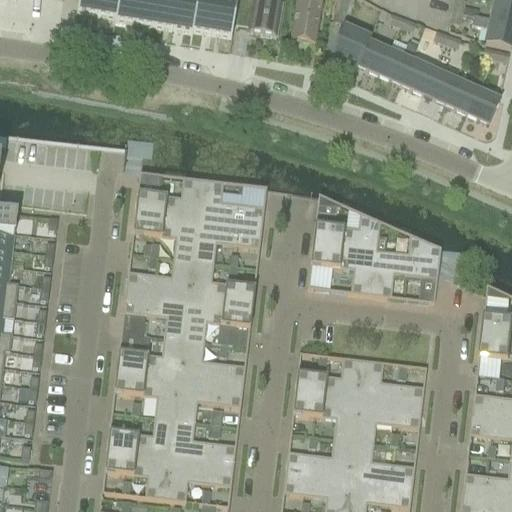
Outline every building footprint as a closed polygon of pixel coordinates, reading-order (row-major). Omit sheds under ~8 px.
[(78,0),(75,17),(95,20),(98,0),(78,0)] [(98,0),(95,20),(113,23),(117,0),(98,0)] [(117,0),(113,23),(113,26),(133,29),(138,0),(117,0)] [(138,0),(133,29),(152,32),(157,0),(138,0)] [(157,0),(152,32),(171,35),(176,0),(157,0)] [(181,0),(176,0),(171,35),(191,39),(191,36),(197,0),(196,0),(195,2),(181,0)] [(197,0),(191,36),(210,40),(216,3),(197,0)] [(278,15),(280,0),(263,0),(263,8),(252,6),(250,19),(245,18),(247,6),(240,5),(236,32),(247,34),(247,39),(274,43),(278,15)] [(312,48),(316,21),(318,6),(307,5),(307,0),(295,0),(293,17),(290,45),(289,44),(289,45),(313,49),(313,48),(312,48)] [(511,29),(511,3),(495,0),(489,25),(511,29)] [(216,3),(210,40),(229,43),(236,7),(216,3)] [(341,30),(347,6),(337,4),(332,28),(341,30)] [(464,7),(454,5),(451,17),(461,20),(464,7)] [(389,21),(381,17),(377,25),(385,29),(389,21)] [(459,32),(461,20),(451,17),(449,30),(459,32)] [(399,35),(402,25),(390,21),(387,31),(399,35)] [(509,55),(511,39),(511,29),(489,25),(474,21),(471,33),(487,36),(484,49),(509,55)] [(411,39),(414,30),(402,25),(399,35),(411,39)] [(368,45),(362,42),(346,35),(347,31),(345,30),(343,34),(342,33),(329,64),(354,76),(355,72),(366,48),(368,45)] [(442,51),(446,41),(435,37),(431,47),(442,51)] [(457,45),(446,41),(442,51),(453,55),(457,45)] [(377,81),(387,58),(366,48),(355,72),(377,81)] [(409,68),(416,53),(406,49),(400,64),(387,58),(377,81),(399,91),(409,68)] [(489,65),(491,56),(483,54),(481,63),(489,65)] [(506,68),(508,60),(491,56),(489,65),(506,68)] [(421,101),(432,78),(409,68),(399,91),(421,101)] [(452,87),(432,78),(421,101),(442,110),(452,87)] [(464,120),(475,97),(452,87),(442,110),(464,120)] [(487,130),(497,107),(475,97),(464,120),(487,130)] [(135,199),(133,220),(196,227),(201,187),(181,185),(178,205),(135,199)] [(260,235),(262,215),(219,209),(222,190),(201,187),(196,227),(260,235)] [(245,194),(237,193),(236,205),(243,206),(245,194)] [(338,215),(339,212),(317,202),(315,214),(317,214),(317,213),(338,215)] [(0,218),(0,238),(12,240),(15,220),(0,218)] [(133,220),(131,241),(173,246),(171,265),(192,267),(196,227),(133,220)] [(358,220),(356,236),(313,231),(311,251),(374,259),(374,258),(375,258),(378,229),(358,220)] [(47,224),(46,236),(54,237),(56,225),(47,224)] [(212,270),(214,251),(257,256),(260,235),(196,227),(192,267),(212,270)] [(0,238),(0,255),(10,257),(12,240),(0,238)] [(406,262),(375,258),(374,258),(374,259),(369,302),(389,305),(392,282),(435,287),(438,256),(408,242),(406,262)] [(45,249),(43,261),(51,262),(53,250),(45,249)] [(149,250),(148,262),(156,263),(157,251),(149,250)] [(348,300),(369,302),(374,259),(311,251),(308,272),(351,277),(348,300)] [(0,255),(0,272),(8,274),(10,257),(0,255)] [(43,261),(42,273),(50,274),(51,262),(43,261)] [(229,261),(228,271),(236,272),(237,262),(229,261)] [(148,262),(146,274),(154,275),(156,263),(148,262)] [(171,265),(169,284),(126,279),(124,299),(187,307),(192,267),(171,265)] [(250,314),(253,294),(210,289),(212,270),(192,267),(187,307),(250,314)] [(226,284),(234,285),(236,272),(228,271),(226,284)] [(0,272),(0,289),(16,292),(16,290),(6,289),(8,274),(0,272)] [(41,282),(39,294),(47,295),(49,283),(41,282)] [(0,289),(0,306),(14,308),(16,292),(0,289)] [(508,306),(509,303),(487,293),(485,305),(487,305),(487,303),(508,306)] [(39,294),(38,306),(46,307),(47,295),(39,294)] [(124,299),(121,320),(164,325),(162,344),(182,347),(187,307),(124,299)] [(0,306),(0,323),(12,325),(14,308),(0,306)] [(203,349),(205,330),(248,335),(250,314),(187,307),(182,347),(203,349)] [(37,316),(35,328),(43,329),(45,317),(37,316)] [(511,324),(483,321),(481,342),(511,345),(511,324)] [(0,323),(0,340),(10,342),(10,340),(1,339),(2,325),(12,326),(12,325),(0,323)] [(35,328),(34,340),(42,341),(43,329),(35,328)] [(0,340),(0,357),(8,358),(10,342),(0,340)] [(511,345),(481,342),(479,363),(511,366),(511,345)] [(162,344),(160,363),(117,358),(114,379),(178,386),(182,347),(162,344)] [(241,394),(243,373),(200,368),(203,349),(182,347),(178,386),(241,394)] [(33,349),(31,361),(40,362),(41,350),(33,349)] [(217,363),(225,364),(226,352),(218,351),(217,363)] [(31,361),(30,373),(38,374),(40,362),(31,361)] [(325,365),(317,364),(316,376),(323,377),(325,365)] [(295,380),(293,400),(356,408),(361,367),(341,365),(338,385),(295,380)] [(381,370),(361,367),(356,408),(420,415),(422,395),(379,389),(381,370)] [(396,385),(403,386),(405,374),(397,373),(396,385)] [(114,379),(112,399),(155,405),(152,424),(173,426),(178,386),(114,379)] [(29,382),(27,394),(36,395),(37,383),(29,382)] [(504,385),(496,384),(494,396),(502,397),(504,385)] [(193,428),(195,410),(238,415),(241,394),(178,386),(173,426),(193,428)] [(27,394),(26,407),(34,408),(36,395),(27,394)] [(333,426),(331,445),(352,447),(356,408),(293,400),(290,421),(333,426)] [(511,405),(474,401),(472,421),(511,426),(511,405)] [(374,431),(417,436),(420,415),(356,408),(352,447),(372,450),(374,431)] [(138,410),(130,409),(129,421),(137,422),(138,410)] [(206,414),(204,430),(214,431),(216,415),(206,414)] [(25,416),(24,428),(32,429),(33,417),(25,416)] [(511,426),(472,421),(469,442),(511,447),(511,449),(510,466),(511,466),(511,426)] [(152,424),(150,443),(107,438),(105,458),(168,466),(173,426),(152,424)] [(234,453),(191,448),(193,428),(173,426),(168,466),(231,473),(234,453)] [(24,428),(22,440),(30,441),(32,429),(24,428)] [(214,431),(204,430),(203,440),(213,441),(214,431)] [(388,452),(396,452),(397,440),(389,439),(388,452)] [(315,443),(308,442),(306,454),(314,455),(315,443)] [(329,464),(286,459),(283,480),(347,487),(352,447),(331,445),(329,464)] [(410,495),(413,474),(370,469),(372,450),(352,447),(347,487),(410,495)] [(496,452),(488,451),(487,463),(494,464),(496,452)] [(21,453),(19,465),(27,466),(29,454),(21,453)] [(102,479),(145,484),(143,504),(163,506),(168,466),(105,458),(102,479)] [(229,494),(231,473),(168,466),(163,506),(184,509),(186,489),(229,494)] [(462,501),(511,506),(511,466),(510,466),(508,485),(465,480),(462,501)] [(37,476),(36,485),(48,486),(49,478),(37,476)] [(343,511),(347,487),(283,480),(281,500),(324,505),(323,511),(343,511)] [(129,488),(121,487),(120,499),(127,500),(129,488)] [(408,511),(410,495),(347,487),(343,511),(364,511),(365,510),(380,511),(408,511)] [(199,509),(207,510),(209,498),(201,497),(199,509)] [(511,511),(511,506),(462,501),(460,511),(511,511)]
